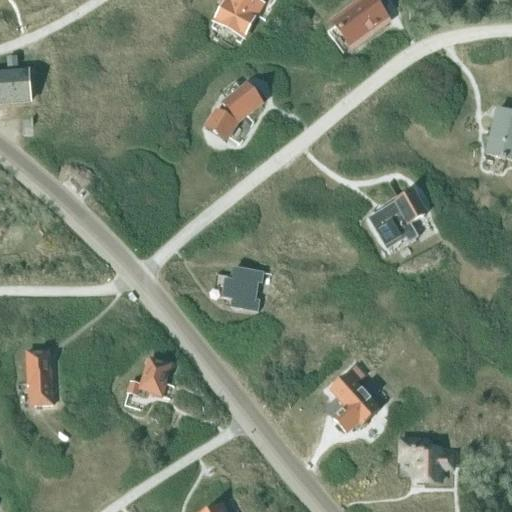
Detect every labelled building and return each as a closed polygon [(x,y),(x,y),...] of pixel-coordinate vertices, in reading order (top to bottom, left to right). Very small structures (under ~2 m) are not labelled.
[(261,0),(222,0),(226,3),(216,20),(246,36),(253,22),(252,22),(254,18),(256,19),(262,7),(259,5),(261,0)] [(352,51),(389,24),(371,0),(354,0),(358,5),(332,24),(352,51)] [(8,69),(17,68),(16,59),(7,60),(8,69)] [(0,106),(29,104),(27,74),(0,75),(0,106)] [(241,92),(236,85),(222,96),(227,103),(222,107),(225,112),(221,116),(216,113),(205,131),(225,144),(237,126),(262,106),(247,87),(241,92)] [(494,124),(485,157),(511,163),(511,115),(497,112),(497,113),(504,115),(501,126),(494,124)] [(418,240),(410,226),(425,217),(412,197),(369,221),(385,249),(404,237),(408,245),(418,240)] [(225,283),(222,302),(232,303),(231,311),(258,315),(259,304),(254,303),(257,285),(262,286),(263,276),(233,272),(232,284),(225,283)] [(49,373),(49,354),(26,355),(28,386),(29,408),(53,407),(52,387),(51,372),(49,373)] [(162,400),(166,386),(164,386),(169,368),(149,362),(140,391),(149,394),(148,395),(162,400)] [(350,378),(333,394),(348,411),(335,423),(347,438),(354,432),(357,435),(380,414),(358,388),(366,381),(358,372),(350,378)] [(136,398),(139,387),(131,384),(127,396),(136,398)] [(453,472),(453,457),(440,457),(440,453),(426,453),(426,444),(401,443),(401,462),(415,463),(415,485),(439,485),(439,472),(453,472)]
